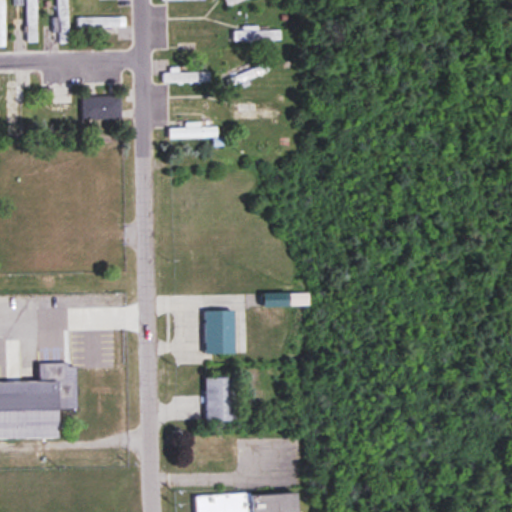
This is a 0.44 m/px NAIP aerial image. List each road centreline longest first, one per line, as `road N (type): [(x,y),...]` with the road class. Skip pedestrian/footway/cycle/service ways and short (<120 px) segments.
road 1 (residential): [(149,511),(138,0)]
road 2 (residential): [(0,58),(140,56)]
